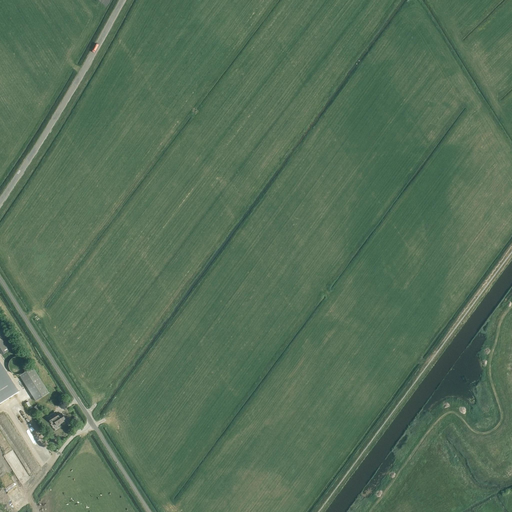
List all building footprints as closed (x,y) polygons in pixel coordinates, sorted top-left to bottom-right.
[(16,349),(5,330),(0,332),(0,350),(3,357),(16,349)] [(25,366),(32,358),(28,354),(20,362),(25,366)] [(0,404),(18,393),(11,381),(0,363),(0,404)] [(33,367),(19,376),(36,401),(49,393),(33,367)] [(52,424),(55,423),(57,426),(66,420),(62,414),(58,416),(56,412),(48,418),(52,424)] [(1,435),(10,449),(16,446),(6,432),(1,435)] [(17,434),(21,445),(27,442),(23,432),(17,434)] [(15,450),(12,453),(14,455),(11,457),(15,461),(14,461),(17,466),(20,464),(17,460),(21,457),(15,450)] [(9,498),(2,502),(4,506),(11,501),(9,498)] [(4,508),(6,510),(13,505),(11,502),(8,504),(8,505),(4,508)]
